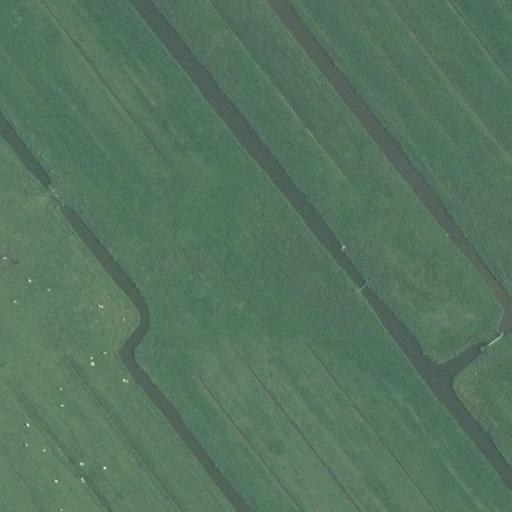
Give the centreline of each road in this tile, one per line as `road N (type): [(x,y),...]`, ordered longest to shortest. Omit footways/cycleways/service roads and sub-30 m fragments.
road 1 (track): [(0,328),(49,204),(65,194),(345,305),(358,297)]
road 2 (track): [(371,287),(477,329),(501,354),(511,348)]
